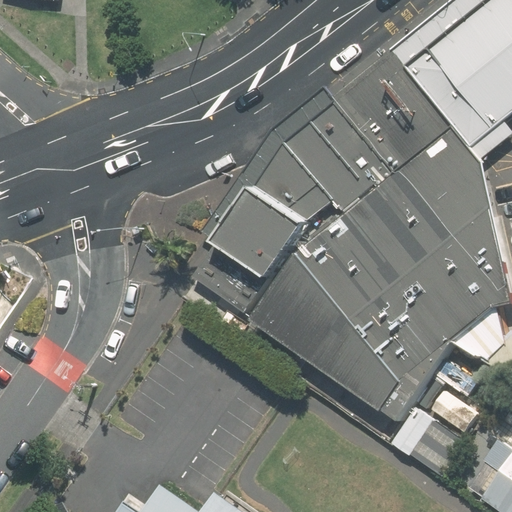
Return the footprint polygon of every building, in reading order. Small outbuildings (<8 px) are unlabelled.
[(511,0),(492,0),(414,65),(480,143),(511,118),(511,0)] [(405,168),(462,122),(405,58),(348,104),(405,168)] [(405,168),(348,104),(296,146),(340,200),(353,211),(405,168)] [(511,278),(480,145),(462,122),(405,168),(353,211),(315,244),(303,261),(255,327),(388,415),(412,380),(511,296),(511,278)] [(340,200),(296,146),(282,159),(261,189),(314,224),(340,200)] [(252,313),(314,224),(261,189),(199,277),(252,313)] [(238,511),(215,496),(161,458),(123,511),(238,511)] [(511,471),(493,497),(511,510),(511,471)]
